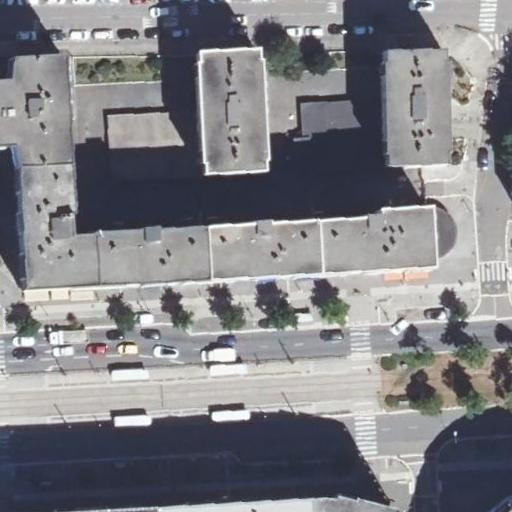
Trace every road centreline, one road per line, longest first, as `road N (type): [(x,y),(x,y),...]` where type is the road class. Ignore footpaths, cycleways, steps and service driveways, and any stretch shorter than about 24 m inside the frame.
road 1 (primary): [(498,334),(0,353)]
road 2 (primary): [(0,449),(417,424)]
road 3 (residential): [(375,10),(0,20)]
road 4 (residential): [(498,334),(493,205),(511,84)]
road 5 (residential): [(511,10),(375,10)]
